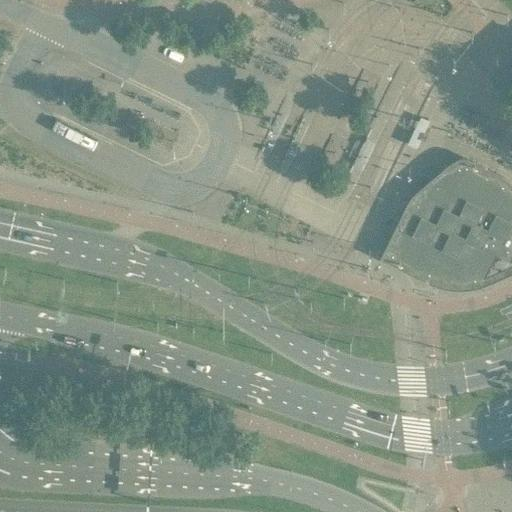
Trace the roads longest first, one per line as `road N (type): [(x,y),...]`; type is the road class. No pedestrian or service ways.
road 1 (tertiary): [(511,364),(451,381),(364,379),(183,280),(0,228)]
road 2 (tertiary): [(0,317),(195,366),(390,432),(435,439),(511,424)]
road 3 (secondary): [(351,511),(273,486),(41,465),(0,452)]
